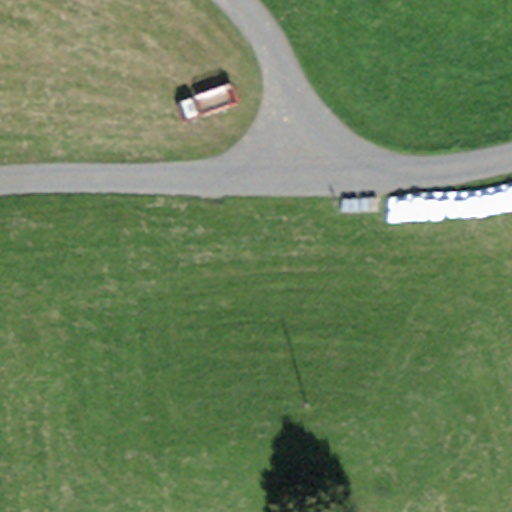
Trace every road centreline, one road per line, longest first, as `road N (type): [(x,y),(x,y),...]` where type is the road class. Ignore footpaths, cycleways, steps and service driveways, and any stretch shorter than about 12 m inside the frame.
road 1 (residential): [(0,186),(275,181)]
road 2 (residential): [(275,181),(511,162)]
road 3 (unclassified): [(237,0),(272,38),(286,110),(275,181)]
